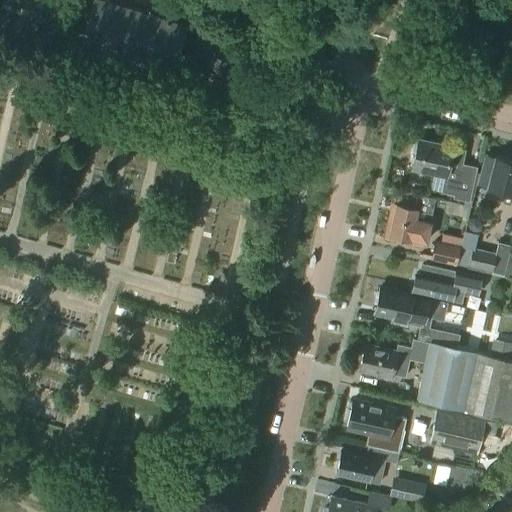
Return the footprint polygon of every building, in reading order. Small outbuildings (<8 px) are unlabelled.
[(102,0),(93,0),(79,47),(171,75),(186,25),(102,0)] [(415,152),(412,166),(445,174),(441,190),(454,193),(453,197),(467,200),(473,173),(460,170),(464,150),(451,147),(452,146),(418,138),(417,141),(414,143),(412,149),(415,152)] [(484,155),(477,184),(488,186),(487,188),(504,192),(502,203),(509,205),(511,194),(511,160),(495,156),(495,158),(484,155)] [(388,219),(384,238),(421,247),(424,235),(433,197),(399,189),(396,204),(392,220),(388,219)] [(445,209),(445,212),(467,217),(470,205),(447,200),(445,209)] [(467,223),(471,230),(477,231),(481,228),(481,224),(477,217),(473,216),(468,219),(467,223)] [(435,242),(431,259),(455,265),(461,238),(441,234),(439,243),(435,242)] [(471,249),(467,265),(503,274),(510,247),(498,244),(495,255),(471,249)] [(462,247),(459,263),(467,265),(471,249),(462,247)] [(479,278),(421,264),(419,274),(415,273),(411,290),(459,301),(462,291),(475,294),(479,278)] [(411,294),(379,287),(379,290),(376,291),(374,298),(376,301),(374,312),(392,316),(391,320),(405,323),(405,322),(419,326),(422,315),(423,315),(427,298),(411,294)] [(474,342),(479,308),(463,306),(458,339),(474,342)] [(364,345),(359,371),(391,378),(391,375),(405,378),(409,360),(424,363),(416,400),(462,410),(462,411),(511,422),(511,360),(476,352),(476,354),(412,339),(410,348),(397,345),(395,351),(364,345)] [(511,357),(511,344),(492,340),(489,355),(511,360),(511,357)] [(352,400),(346,427),(368,432),(365,445),(398,453),(406,419),(392,416),(394,409),(352,400)] [(437,409),(429,442),(489,456),(497,423),(437,409)] [(411,431),(409,452),(419,453),(421,433),(411,431)] [(341,450),(336,473),(378,483),(383,460),(396,463),(398,453),(367,446),(365,455),(341,450)] [(390,475),(386,494),(419,501),(423,482),(390,475)] [(323,509),(322,511),(374,511),(375,509),(387,511),(390,497),(369,492),(366,505),(331,497),(328,508),(325,507),(323,509)] [(466,511),(456,503),(446,511),(466,511)]
